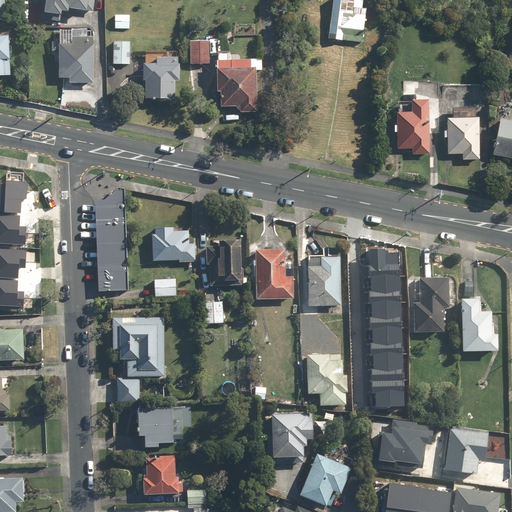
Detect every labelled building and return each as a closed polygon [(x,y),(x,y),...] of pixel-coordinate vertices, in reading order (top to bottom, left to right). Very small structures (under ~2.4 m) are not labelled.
[(93,0),(42,0),(40,19),(58,22),(59,13),(65,14),(65,11),(84,13),(84,12),(92,13),(93,0)] [(362,2),(340,0),(331,0),(327,40),(361,44),(364,10),(361,10),(362,2)] [(128,15),(113,16),(114,30),(129,30),(128,15)] [(69,46),(56,46),(56,80),(67,80),(67,85),(92,85),(92,38),(69,38),(69,46)] [(207,42),(188,43),(189,66),(208,65),(207,42)] [(129,43),(112,43),(112,66),(129,66),(129,43)] [(143,82),(143,101),(160,101),(160,103),(173,103),(173,83),(177,83),(177,66),(176,66),(175,59),(153,59),(153,66),(141,66),(141,82),(143,82)] [(247,62),(213,63),(215,94),(218,94),(218,109),(233,108),(235,111),(238,112),(238,114),(255,114),(253,70),(248,70),(247,62)] [(409,114),(395,114),(396,150),(410,150),(411,156),(428,156),(426,114),(426,102),(409,102),(409,114)] [(477,120),(444,121),(445,156),(461,156),(461,161),(478,161),(477,120)] [(511,123),(497,121),(491,157),(511,160),(511,123)] [(0,213),(20,214),(20,203),(20,200),(26,200),(27,184),(5,183),(5,185),(0,184),(0,213)] [(129,291),(124,189),(119,190),(105,201),(109,291),(129,291)] [(109,291),(105,201),(94,201),(98,281),(98,292),(109,291)] [(19,223),(20,216),(0,215),(0,243),(25,245),(26,227),(19,227),(19,223)] [(155,235),(152,235),(152,262),(179,261),(180,263),(196,262),(195,244),(189,244),(189,231),(173,232),(173,228),(154,229),(155,235)] [(218,247),(206,247),(206,265),(209,265),(210,286),(244,285),(244,269),(240,269),(239,242),(218,242),(218,247)] [(0,278),(18,279),(18,273),(18,268),(26,269),(27,251),(0,249),(0,278)] [(281,250),(252,250),(254,300),(291,299),(290,278),(282,278),(281,250)] [(318,267),(305,267),(307,307),(339,306),(337,257),(318,258),(318,267)] [(446,278),(416,279),(417,303),(411,303),(412,334),(441,333),(441,308),(447,308),(446,278)] [(173,279),(152,281),(153,292),(153,298),(174,297),(173,279)] [(17,288),(17,281),(0,280),(0,306),(24,308),(24,292),(17,292),(17,288)] [(475,299),(458,300),(460,352),(494,351),(494,335),(489,335),(488,312),(476,312),(475,299)] [(206,303),(201,303),(203,325),(222,324),(221,302),(206,303)] [(399,309),(357,307),(355,346),(370,347),(370,358),(397,359),(399,309)] [(163,319),(109,319),(110,351),(116,351),(116,360),(124,360),(124,378),(115,378),(115,404),(139,404),(139,378),(163,378),(163,319)] [(324,326),(302,328),(303,348),(326,347),(324,326)] [(21,330),(0,331),(0,361),(22,361),(21,330)] [(0,413),(9,413),(8,396),(4,396),(4,392),(1,392),(0,379),(0,413)] [(374,379),(353,379),(353,411),(401,410),(400,389),(374,390),(374,379)] [(267,388),(254,387),(253,400),(266,400),(267,388)] [(170,408),(135,409),(136,437),(140,436),(141,448),(155,447),(155,444),(171,443),(170,408)] [(192,412),(182,412),(182,427),(192,427),(192,412)] [(310,414),(268,415),(268,423),(263,423),(264,436),(266,436),(267,465),(284,464),(283,458),(300,458),(299,448),(303,447),(303,440),(309,440),(309,430),(311,430),(310,414)] [(0,458),(10,458),(9,438),(5,438),(5,426),(0,426),(0,458)] [(485,436),(448,430),(443,471),(474,475),(476,460),(482,461),(485,436)] [(404,443),(400,472),(425,475),(428,455),(411,452),(412,444),(404,443)] [(348,469),(314,455),(297,496),(323,507),(330,492),(337,495),(348,469)] [(142,480),(141,480),(141,496),(177,494),(177,492),(180,492),(180,484),(176,484),(176,478),(174,478),(172,456),(143,457),(144,476),(142,476),(142,480)] [(391,477),(372,478),(373,499),(392,498),(391,477)] [(0,511),(13,511),(14,504),(22,504),(21,480),(0,480),(0,511)] [(471,511),(474,492),(429,485),(429,487),(422,487),(419,506),(426,506),(425,511),(471,511)] [(205,490),(186,491),(186,509),(191,509),(191,511),(216,511),(217,507),(205,508),(205,490)]
